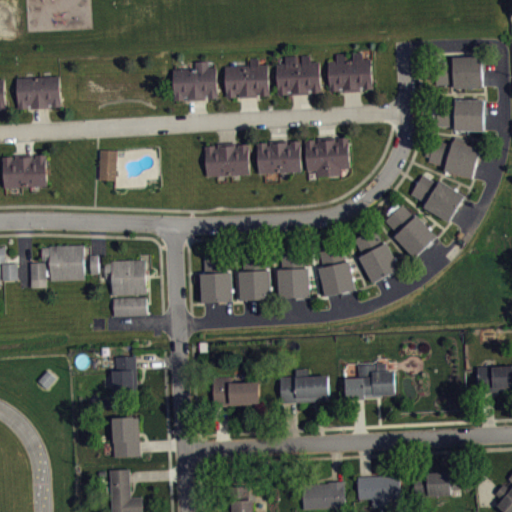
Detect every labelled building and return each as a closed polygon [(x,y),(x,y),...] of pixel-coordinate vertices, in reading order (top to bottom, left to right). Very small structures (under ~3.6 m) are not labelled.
[(329,59),(330,89),(340,88),(340,86),(342,86),(343,86),(344,90),(352,90),(361,89),(361,85),(362,85),(364,85),(364,87),(374,87),(372,57),(363,57),(363,50),(353,51),(353,58),(347,58),(347,51),(337,52),(337,59),(329,59)] [(279,94),(289,93),(288,89),(290,89),(291,89),(291,93),(309,92),(309,89),(310,88),(312,88),(312,91),(322,91),(320,60),(311,61),(311,54),(302,54),(302,61),(299,61),(299,55),(286,55),(286,62),(277,63),(279,94)] [(455,86),(484,85),(484,78),(484,64),(483,54),(472,54),(454,55),(454,57),(454,60),(436,60),(437,70),(437,83),(453,82),(455,82),(455,86)] [(227,96),(237,95),(237,92),(238,92),(240,92),(240,96),(258,95),(257,91),(259,91),(261,91),(261,94),(270,94),(269,63),(259,64),(259,57),(251,57),(251,64),(226,64),(227,96)] [(175,99),(185,98),(185,95),(187,95),(188,95),(188,99),(197,99),(206,98),(205,94),(207,94),(208,94),(208,97),(218,97),(216,66),(209,66),(209,59),(196,60),(196,67),(173,68),(175,99)] [(18,107),(28,107),(28,103),(30,103),(31,103),(31,107),(49,106),(49,102),(50,102),(52,102),(52,105),(61,105),(60,74),(17,76),(18,107)] [(0,100),(0,116),(9,116),(8,84),(0,84),(0,100)] [(486,98),(485,106),(485,121),(485,129),(456,129),(456,126),(456,124),(438,124),(438,110),(439,102),(457,102),(457,100),(457,98),(475,98),(486,98)] [(305,139),(315,138),(315,141),(317,141),(318,141),(318,137),(327,136),(336,136),(336,140),(338,140),(340,140),(340,137),(349,136),(351,167),(342,167),(342,174),(317,175),(317,169),(307,170),(305,139)] [(258,141),(268,140),(268,144),(270,144),(271,143),(271,139),(288,138),(288,143),(290,143),(292,143),(292,139),(301,139),(303,170),(259,172),(258,141)] [(482,147),(480,154),(476,169),(473,177),(445,169),(446,168),(446,165),(429,160),(430,155),(426,154),(429,146),(430,141),(434,142),(435,138),(453,143),(453,141),(454,139),(472,144),(482,147)] [(206,144),(215,144),(216,147),(217,147),(218,147),(218,142),(227,142),(236,141),(236,146),(238,146),(239,146),(239,143),(249,142),(251,172),(207,174),(206,144)] [(100,148),(100,152),(99,177),(116,178),(117,148),(100,148)] [(3,155),(12,154),(12,158),(14,158),(16,157),(15,154),(24,153),(33,153),(33,157),(35,157),(37,157),(37,153),(46,152),(48,183),(4,186),(3,155)] [(412,191),(418,181),(424,172),(439,181),(440,179),(441,178),(457,188),(467,193),(463,199),(456,212),(451,220),(425,204),(426,202),(428,201),(412,191)] [(386,218),(389,215),(386,212),(392,207),(397,202),(400,205),(403,203),(415,217),(417,215),(419,213),(431,226),(438,235),(415,256),(395,235),(397,233),(399,232),(386,218)] [(363,253),(362,254),(360,255),(373,280),(401,266),(396,256),(388,240),(385,242),(383,243),(375,227),(367,232),(355,237),(363,253)] [(31,261),(42,260),(42,258),(42,245),(50,244),(85,243),(85,255),(86,277),(51,279),(51,260),(47,260),(47,285),(32,285),(31,261)] [(319,267),(321,266),(323,266),(319,248),(333,245),(341,243),(345,260),(347,260),(350,259),(354,277),(357,288),(326,295),(319,267)] [(18,262),(18,279),(3,279),(2,262),(0,262),(0,246),(6,246),(7,262),(18,262)] [(283,268),(281,268),(279,268),(280,297),(311,295),(311,284),(310,267),(305,267),(304,248),(295,249),(282,249),(283,268)] [(241,299),(240,270),(242,270),(243,270),(243,251),(256,251),(265,250),(265,269),(268,269),(271,269),(272,286),(272,297),(241,299)] [(204,253),(205,271),(203,272),(201,272),(203,301),(234,299),(233,288),(232,271),(230,271),(227,271),(226,252),(217,252),(204,253)] [(90,253),(91,272),(99,272),(99,253),(90,253)] [(146,257),(147,293),(113,295),(112,277),(106,277),(106,274),(105,259),(142,258),(146,257)] [(101,260),(93,260),(93,279),(101,279),(101,260)] [(115,296),(115,314),(148,314),(147,295),(115,296)] [(115,355),(136,354),(137,361),(138,392),(114,393),(113,369),(116,369),(115,355)] [(346,377),(347,398),(358,397),(382,397),(382,394),(397,393),(396,369),(388,370),(388,362),(376,363),(359,363),(359,376),(346,377)] [(477,366),(511,364),(511,389),(487,390),(478,391),(477,366)] [(280,376),(281,401),(290,401),(330,399),(329,374),(309,375),(308,367),(296,367),(296,375),(280,376)] [(213,376),(232,375),(232,381),(260,380),(261,403),(221,404),(213,404),(213,376)] [(114,456),(112,416),(139,415),(141,446),(141,454),(114,456)] [(111,511),(110,469),(130,468),(130,475),(131,496),(143,495),(143,511),(111,511)] [(415,473),(422,472),(460,471),(460,487),(454,488),(454,493),(416,495),(415,473)] [(357,476),(358,498),(372,497),(372,506),(392,505),(391,496),(401,496),(400,474),(365,475),(357,476)] [(497,504),(506,511),(511,511),(511,474),(510,477),(511,479),(511,487),(511,489),(505,483),(496,493),(502,498),(497,504)] [(304,507),(346,505),(345,480),(338,480),(329,481),(329,482),(303,483),(304,507)] [(229,511),(254,511),(254,499),(249,499),(248,485),(237,486),(229,486),(229,511)]
